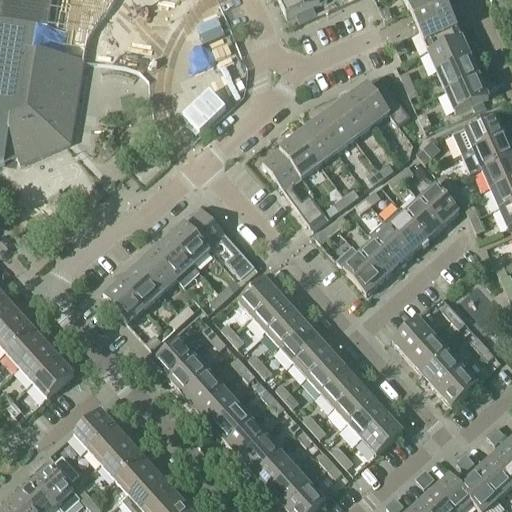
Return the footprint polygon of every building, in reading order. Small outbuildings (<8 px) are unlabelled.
[(0,168),(5,166),(6,159),(17,161),(20,169),(71,147),(85,62),(64,59),(73,0),(0,0),(0,2),(1,2),(0,10),(0,168)] [(316,0),(282,0),(278,2),(287,23),(320,8),(316,0)] [(403,0),(413,23),(415,25),(448,10),(447,8),(443,0),(403,0)] [(415,25),(429,57),(462,42),(448,10),(415,25)] [(380,14),(385,26),(393,22),(388,11),(380,14)] [(309,14),(295,20),(298,25),(312,19),(309,14)] [(429,57),(438,76),(471,61),(462,42),(429,57)] [(394,46),(400,58),(407,55),(402,43),(394,46)] [(438,76),(447,96),(480,81),(471,61),(438,76)] [(400,80),(405,91),(413,87),(408,76),(400,80)] [(480,81),(447,96),(456,116),(489,102),(480,81)] [(368,87),(351,100),(373,129),(388,118),(398,131),(410,122),(385,88),(375,96),(368,87)] [(413,87),(405,91),(410,103),(418,99),(413,87)] [(351,100),(332,114),(354,143),(373,129),(351,100)] [(332,114),(315,127),(337,156),(354,143),(332,114)] [(418,120),(423,132),(431,129),(426,117),(418,120)] [(462,160),(473,155),(473,154),(505,140),(496,119),(464,133),(464,134),(453,139),(462,160)] [(315,127),(298,140),(319,169),(337,156),(315,127)] [(298,140),(280,153),(302,182),(319,169),(298,140)] [(473,155),(482,174),(511,160),(511,156),(505,140),(473,154),(473,155)] [(302,182),(280,153),(263,166),(310,230),(324,219),(310,199),(302,205),(293,194),(294,188),(302,182)] [(416,158),(425,168),(431,163),(422,153),(416,158)] [(511,160),(482,174),(490,194),(511,184),(511,160)] [(388,168),(378,176),(384,183),(394,175),(388,168)] [(408,171),(398,178),(403,185),(413,178),(408,171)] [(384,183),(378,176),(368,184),(374,191),(384,183)] [(438,184),(446,193),(453,186),(445,177),(438,184)] [(403,185),(398,178),(388,186),(393,193),(403,185)] [(511,184),(490,194),(499,214),(511,207),(511,184)] [(89,195),(97,204),(108,195),(100,185),(89,195)] [(453,186),(446,193),(455,203),(462,197),(453,186)] [(435,189),(419,203),(443,230),(459,215),(435,189)] [(354,194),(344,202),(349,209),(360,202),(354,194)] [(375,196),(365,203),(370,210),(380,203),(375,196)] [(473,210),(462,197),(455,203),(466,214),(473,210)] [(349,209),(344,202),(334,209),(339,216),(349,209)] [(370,210),(365,203),(354,211),(359,218),(370,210)] [(419,203),(404,217),(428,243),(443,230),(419,203)] [(511,207),(499,214),(508,233),(511,231),(511,207)] [(466,214),(471,226),(479,223),(473,210),(466,214)] [(202,212),(185,228),(209,255),(217,248),(223,248),(233,259),(225,266),(241,284),(255,271),(202,212)] [(404,217),(389,231),(412,257),(428,243),(404,217)] [(341,220),(332,227),(337,234),(347,227),(341,220)] [(479,223),(471,226),(476,237),(484,233),(479,223)] [(369,239),(373,244),(397,270),(412,257),(389,231),(384,226),(369,239)] [(337,234),(332,227),(321,235),(326,242),(337,234)] [(185,228),(169,242),(193,269),(209,255),(185,228)] [(326,242),(321,236),(314,241),(313,242),(321,250),(321,249),(328,244),(326,242)] [(169,242),(153,257),(177,284),(184,292),(200,277),(193,269),(169,242)] [(373,244),(358,258),(382,284),(397,270),(373,244)] [(382,284),(358,258),(353,252),(336,266),(365,299),(382,284)] [(153,257),(137,271),(161,298),(177,284),(153,257)] [(490,261),(495,273),(504,269),(498,257),(490,261)] [(504,269),(495,273),(500,284),(508,280),(507,278),(504,269)] [(137,271),(120,285),(145,312),(161,298),(137,271)] [(237,306),(252,323),(279,299),(264,282),(237,306)] [(145,312),(120,285),(104,300),(128,327),(145,312)] [(228,289),(219,298),(225,305),(234,296),(228,289)] [(225,305),(219,298),(210,306),(216,313),(225,305)] [(252,323),(266,338),(292,314),(279,299),(252,323)] [(0,308),(0,335),(19,319),(6,303),(0,308)] [(442,315),(450,324),(456,318),(448,309),(442,315)] [(188,310),(179,318),(185,325),(195,317),(188,310)] [(266,338),(280,353),(306,329),(292,314),(266,338)] [(185,325),(179,318),(169,327),(176,334),(185,325)] [(456,318),(450,324),(458,333),(465,327),(456,318)] [(0,335),(0,350),(6,358),(33,334),(19,319),(0,335)] [(391,346),(407,363),(433,340),(417,322),(391,346)] [(220,333),(229,343),(236,338),(227,328),(220,333)] [(204,352),(211,346),(211,345),(217,340),(208,329),(202,335),(205,339),(198,344),(204,352)] [(280,353),(293,368),(320,345),(306,329),(280,353)] [(6,358),(20,372),(47,349),(33,334),(6,358)] [(236,338),(229,343),(237,352),(244,346),(236,338)] [(146,348),(152,354),(161,346),(155,339),(146,348)] [(211,345),(211,346),(219,354),(225,348),(217,340),(211,345)] [(407,363),(422,379),(447,356),(433,340),(407,363)] [(470,347),(479,356),(485,350),(477,341),(470,347)] [(153,366),(169,384),(194,361),(178,343),(153,366)] [(293,368),(307,383),(333,360),(320,345),(293,368)] [(20,372),(33,388),(60,364),(47,349),(20,372)] [(485,350),(479,356),(487,366),(494,360),(485,350)] [(422,379),(436,395),(462,372),(447,356),(422,379)] [(248,365),(256,374),(263,368),(255,358),(248,365)] [(307,383),(321,398),(347,375),(333,360),(307,383)] [(169,384),(183,400),(208,377),(194,361),(169,384)] [(232,368),(240,377),(247,371),(238,362),(232,368)] [(60,364),(33,388),(47,403),(74,379),(60,364)] [(263,368),(256,374),(265,384),(272,377),(263,368)] [(247,371),(240,377),(249,387),(256,381),(247,371)] [(462,372),(436,395),(451,412),(477,388),(462,372)] [(321,398),(335,413),(361,390),(347,375),(321,398)] [(183,400),(198,416),(223,393),(208,377),(183,400)] [(275,395),(284,404),(291,398),(283,389),(275,395)] [(335,413),(348,429),(374,405),(361,390),(335,413)] [(198,416),(212,432),(237,409),(223,393),(198,416)] [(261,400),(269,410),(276,403),(268,394),(261,400)] [(0,399),(0,404),(6,412),(13,406),(4,396),(0,399)] [(291,398),(284,404),(293,414),(300,408),(291,398)] [(276,403),(269,410),(278,419),(285,413),(276,403)] [(348,429),(362,444),(388,420),(374,405),(348,429)] [(13,406),(6,412),(14,420),(21,415),(13,406)] [(212,432),(227,448),(252,425),(237,409),(212,432)] [(74,438),(88,454),(114,430),(100,415),(74,438)] [(303,425),(311,435),(318,428),(310,419),(303,425)] [(388,420),(362,444),(376,459),(402,436),(388,420)] [(227,448),(241,464),(266,441),(252,425),(227,448)] [(289,433),(298,442),(305,435),(296,426),(289,433)] [(318,428),(311,435),(320,444),(327,438),(318,428)] [(88,454),(101,469),(128,445),(114,430),(88,454)] [(496,430),(491,435),(499,444),(504,440),(496,430)] [(305,435),(298,442),(307,452),(314,445),(305,435)] [(499,444),(491,435),(486,440),(494,449),(499,444)] [(241,464),(256,480),(281,457),(266,441),(241,464)] [(101,469),(115,485),(142,461),(128,445),(101,469)] [(330,455),(339,465),(345,459),(335,450),(330,455)] [(511,458),(505,450),(489,464),(511,488),(511,458)] [(256,480),(270,496),(295,473),(281,457),(256,480)] [(318,464),(327,474),(333,468),(324,458),(318,464)] [(466,458),(460,462),(469,472),(474,467),(466,458)] [(345,459),(339,465),(347,474),(353,468),(345,459)] [(55,466),(64,476),(70,470),(62,460),(55,466)] [(115,485),(129,500),(155,476),(142,461),(115,485)] [(469,472),(460,462),(455,467),(464,476),(469,472)] [(511,488),(489,464),(474,477),(498,504),(511,490),(511,488)] [(333,468),(327,474),(335,483),(342,477),(333,468)] [(51,470),(35,484),(58,510),(60,511),(71,511),(81,503),(79,501),(74,496),(51,470)] [(70,470),(64,476),(72,485),(79,479),(70,470)] [(270,496),(284,511),(310,489),(295,473),(270,496)] [(425,474),(420,478),(429,488),(434,483),(425,474)] [(128,511),(145,511),(169,491),(155,476),(129,500),(122,506),(128,511)] [(460,490),(473,505),(480,511),(488,511),(498,504),(474,477),(460,490)] [(429,488),(420,478),(415,483),(424,492),(429,488)] [(450,479),(434,493),(450,511),(465,511),(473,505),(460,490),(450,479)] [(35,484),(20,498),(32,511),(55,511),(58,510),(35,484)] [(310,489),(284,511),(317,511),(324,505),(310,489)] [(145,511),(176,511),(183,506),(169,491),(145,511)] [(450,511),(434,493),(419,507),(423,511),(450,511)] [(81,503),(87,510),(93,504),(85,495),(79,501),(81,503)] [(32,511),(20,498),(5,511),(32,511)] [(395,501),(390,506),(395,511),(401,511),(404,510),(395,501)]
